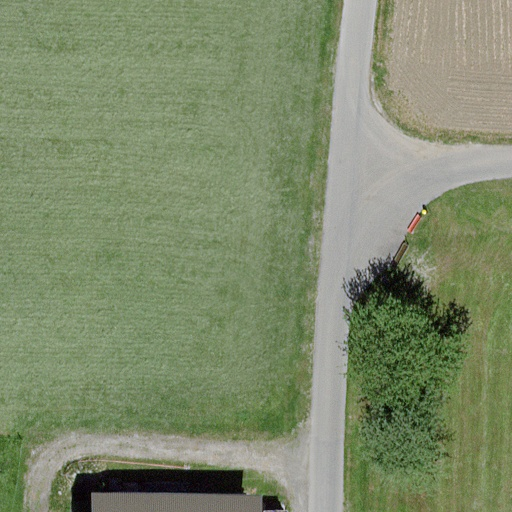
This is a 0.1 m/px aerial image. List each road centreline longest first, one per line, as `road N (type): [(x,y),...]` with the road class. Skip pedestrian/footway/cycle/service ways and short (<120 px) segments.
road 1 (residential): [(346,511),(364,0)]
road 2 (track): [(353,163),(511,169)]
